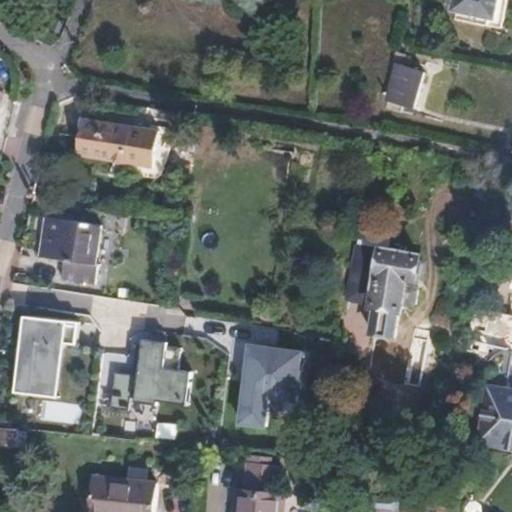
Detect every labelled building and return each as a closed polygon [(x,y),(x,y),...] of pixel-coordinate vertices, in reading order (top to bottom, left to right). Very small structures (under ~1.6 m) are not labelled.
[(451,18),(496,25),(500,0),(449,0),(448,8),(453,9),(451,18)] [(382,101),(408,104),(413,71),(387,67),(382,101)] [(148,168),(154,134),(79,124),(74,158),(148,168)] [(92,272),(98,233),(44,223),(38,263),(62,267),(59,286),(92,292),(95,272),(92,272)] [(417,280),(419,256),(391,253),(393,230),(360,227),(352,304),(355,304),(399,309),(403,310),(403,305),(413,306),(418,301),(419,290),(415,285),(407,285),(407,279),(417,280)] [(511,340),(511,312),(506,309),(506,302),(468,299),(463,341),(485,343),(501,336),(511,340)] [(397,337),(399,309),(355,304),(352,332),(397,337)] [(76,323),(24,317),(15,392),(52,397),(58,344),(73,346),(76,323)] [(179,349),(134,343),(130,376),(114,374),(109,408),(124,410),(126,399),(185,407),(190,373),(176,371),(179,349)] [(299,354),(247,347),(235,425),(262,429),(266,399),(292,403),(299,354)] [(511,389),(486,385),(476,438),(511,446),(511,389)] [(41,419),(81,424),(84,404),(43,399),(41,419)] [(0,458),(13,460),(17,428),(0,426),(0,458)] [(405,479),(407,466),(396,464),(394,478),(405,479)] [(277,511),(278,497),(270,496),(273,468),(240,465),(238,493),(230,492),(228,511),(277,511)] [(154,511),(157,484),(94,477),(89,511),(154,511)] [(403,511),(404,497),(371,496),(370,511),(403,511)]
